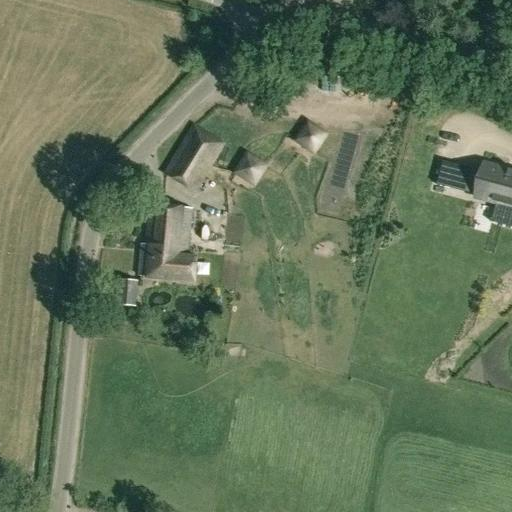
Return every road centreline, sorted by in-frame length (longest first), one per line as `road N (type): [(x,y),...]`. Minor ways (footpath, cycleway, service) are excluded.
road 1 (unclassified): [(55,511),(94,216),(130,161),(233,59),(244,23)]
road 2 (unclassified): [(511,65),(368,28),(337,4)]
